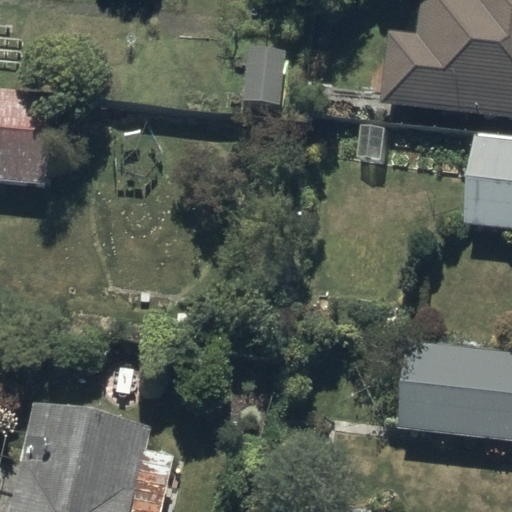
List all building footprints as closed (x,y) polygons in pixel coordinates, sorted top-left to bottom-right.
[(395,36),(387,109),(511,121),(511,0),(426,0),(422,38),(395,36)] [(285,51),(249,47),(243,100),(280,104),(285,51)] [(54,92),(0,87),(0,179),(47,183),(54,92)] [(511,138),(477,135),(468,230),(511,234),(511,138)] [(511,355),(412,345),(403,433),(511,445),(511,355)] [(151,425),(32,400),(8,511),(162,511),(175,453),(147,448),(151,425)]
